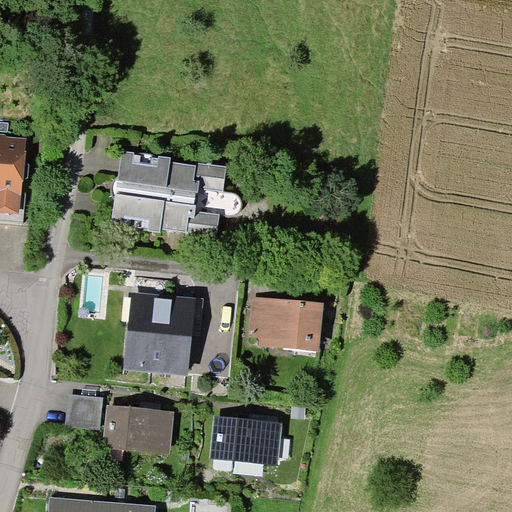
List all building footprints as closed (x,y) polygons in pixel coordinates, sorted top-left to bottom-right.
[(0,224),(20,226),(23,196),(16,195),(17,184),(25,181),(26,169),(19,164),(21,144),(0,142),(0,224)] [(168,162),(120,155),(115,183),(123,184),(123,186),(125,186),(123,199),(121,199),(121,200),(113,199),(109,227),(158,234),(159,231),(184,234),(184,238),(214,242),(217,219),(226,220),(226,218),(224,218),(227,196),(229,197),(229,195),(221,194),(224,171),(194,167),(193,170),(168,166),(168,162)] [(193,293),(130,288),(123,364),(186,370),(193,293)] [(319,308),(279,304),(278,309),(268,308),(267,322),(249,320),(247,339),(275,342),(282,350),(294,351),(302,344),(315,345),(319,308)] [(69,398),(68,412),(98,416),(99,402),(69,398)] [(163,455),(167,416),(109,410),(106,442),(123,444),(122,451),(163,455)] [(96,431),(98,416),(68,412),(66,428),(96,431)] [(271,466),(275,427),(217,421),(213,453),(231,455),(230,462),(271,466)] [(145,511),(146,510),(50,502),(50,501),(48,501),(47,511),(145,511)]
